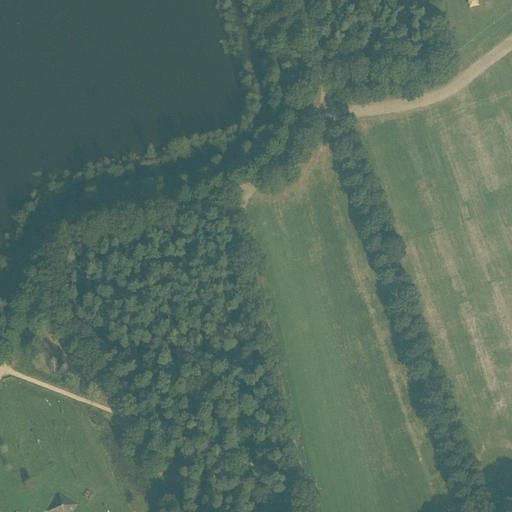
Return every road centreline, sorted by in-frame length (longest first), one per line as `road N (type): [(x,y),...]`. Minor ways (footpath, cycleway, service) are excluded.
road 1 (track): [(332,111),(473,511)]
road 2 (track): [(244,183),(63,228),(2,368)]
road 3 (track): [(2,368),(298,482)]
road 4 (track): [(221,511),(140,205)]
road 5 (track): [(332,111),(391,109),(454,92),(511,41)]
road 6 (track): [(244,183),(258,184),(312,117),(332,111)]
